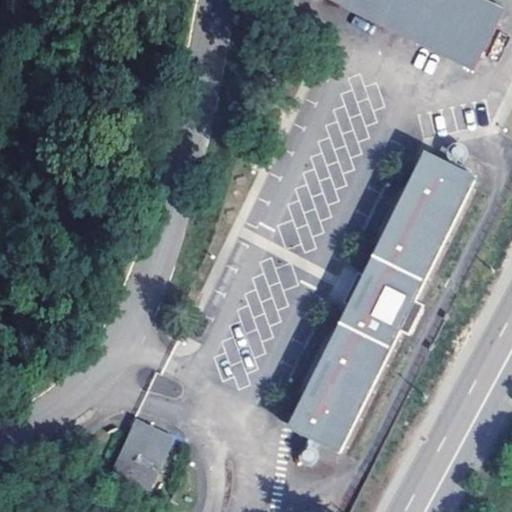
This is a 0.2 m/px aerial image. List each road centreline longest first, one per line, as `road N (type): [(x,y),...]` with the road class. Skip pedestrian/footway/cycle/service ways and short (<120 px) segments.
road 1 (unclassified): [(210,0),(153,275),(111,364),(68,410),(0,442)]
road 2 (secondary): [(511,335),(416,511)]
